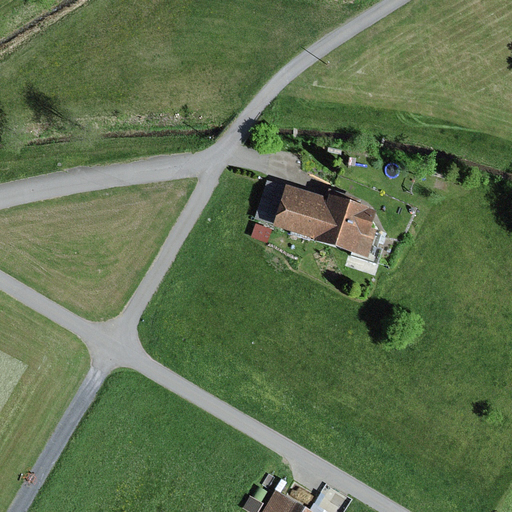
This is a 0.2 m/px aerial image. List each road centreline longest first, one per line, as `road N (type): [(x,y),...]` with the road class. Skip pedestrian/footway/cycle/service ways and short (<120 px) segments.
road 1 (unclassified): [(404,0),(308,58),(251,110),(221,161),(0,202)]
road 2 (track): [(392,511),(113,347)]
road 3 (track): [(113,347),(221,161)]
road 4 (track): [(113,347),(17,511)]
road 5 (track): [(113,347),(0,282)]
